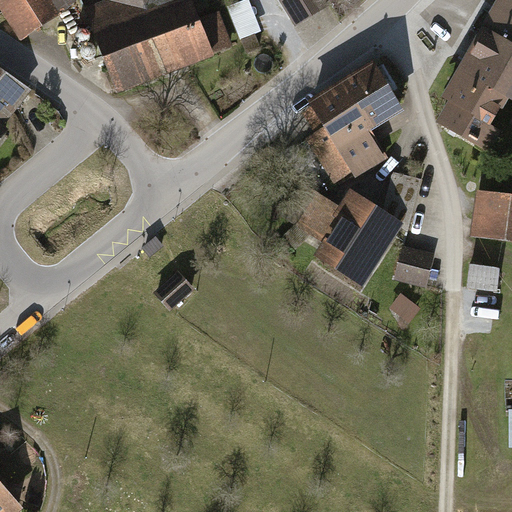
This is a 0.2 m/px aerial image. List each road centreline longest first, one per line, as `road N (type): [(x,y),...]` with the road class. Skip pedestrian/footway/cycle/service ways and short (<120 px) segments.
road 1 (track): [(382,23),(445,186),(452,257),(444,511)]
road 2 (residential): [(182,187),(409,0)]
road 3 (residential): [(35,303),(182,187)]
road 4 (residential): [(99,114),(0,212)]
road 5 (residential): [(0,46),(99,114)]
